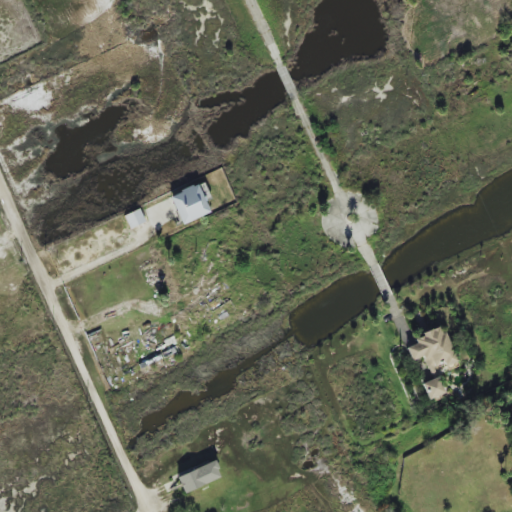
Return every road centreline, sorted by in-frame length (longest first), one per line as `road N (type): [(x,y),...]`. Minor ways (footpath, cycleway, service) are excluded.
road 1 (residential): [(0,186),(127,469)]
road 2 (residential): [(249,0),(350,216)]
